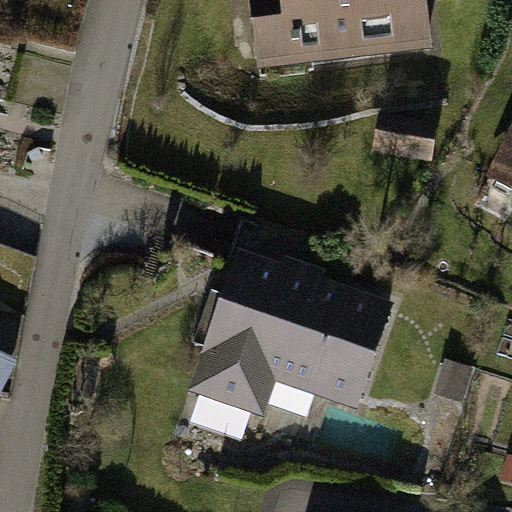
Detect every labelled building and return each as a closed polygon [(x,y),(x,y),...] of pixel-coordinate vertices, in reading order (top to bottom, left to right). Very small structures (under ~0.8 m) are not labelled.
[(261,0),(270,70),(437,50),(430,0),(261,0)] [(438,159),(445,128),(389,116),(382,147),(438,159)] [(511,133),(489,180),(511,192),(511,133)] [(0,288),(36,290),(38,250),(0,248),(0,288)] [(364,410),(400,309),(248,255),(198,396),(270,421),(283,382),(364,410)] [(0,392),(14,363),(0,356),(0,392)]
